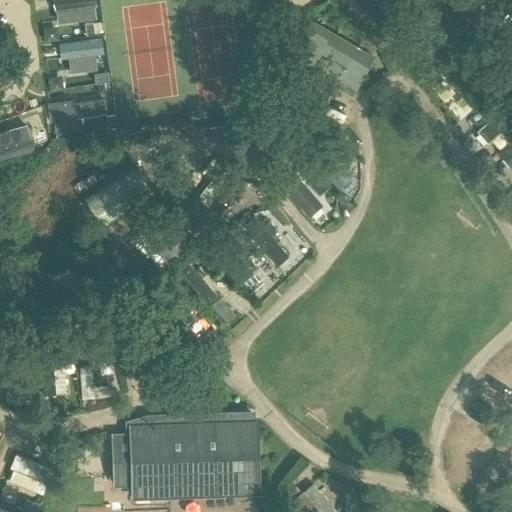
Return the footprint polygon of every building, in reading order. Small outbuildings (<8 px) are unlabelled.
[(374,0),(393,19),(406,7),(398,0),(374,0)] [(444,48),(453,41),(430,13),(421,21),(444,48)] [(419,21),(406,33),(433,63),(446,51),(419,21)] [(298,25),(272,70),(293,83),(303,66),(348,93),(370,56),(313,23),(308,32),(298,25)] [(475,109),(487,99),(457,64),(445,74),(475,109)] [(511,131),(511,101),(478,131),(488,142),(507,126),(511,132),(511,131)] [(314,143),(304,152),(334,184),(345,175),(325,154),(331,148),(325,142),(319,148),(314,143)] [(511,171),(511,149),(495,163),(506,177),(511,171)] [(294,165),(302,158),(295,150),(287,157),(294,165)] [(219,165),(193,197),(204,205),(205,205),(210,209),(231,183),(226,178),(230,174),(219,165)] [(288,167),(274,179),(306,216),(320,204),(301,181),(303,179),(298,173),(295,175),(288,167)] [(57,256),(56,244),(70,243),(66,202),(29,206),(35,258),(57,256)] [(269,209),(274,215),(280,211),(275,205),(269,209)] [(148,222),(137,231),(167,264),(178,254),(148,222)] [(260,224),(248,234),(273,264),(285,254),(269,235),(274,232),(269,226),(265,229),(260,224)] [(222,237),(207,249),(236,284),(251,272),(222,237)] [(186,265),(177,273),(205,304),(213,296),(196,277),(202,272),(196,264),(190,270),(186,265)] [(222,310),(233,325),(244,317),(233,302),(222,310)] [(153,304),(143,312),(173,351),(183,343),(165,320),(169,317),(159,304),(155,307),(153,304)] [(148,334),(137,340),(159,375),(169,369),(148,334)] [(49,345),(42,346),(42,357),(50,356),(49,345)] [(80,350),(81,358),(90,358),(90,349),(80,350)] [(15,350),(10,385),(22,386),(27,351),(15,350)] [(0,357),(0,382),(3,383),(9,369),(0,365),(0,361),(2,358),(0,357)] [(51,358),(39,359),(42,395),(54,394),(54,386),(62,386),(61,364),(52,365),(51,358)] [(90,366),(78,366),(81,398),(93,397),(90,366)] [(504,401),(508,390),(491,384),(487,396),(504,401)] [(132,436),(114,436),(116,485),(134,484),(134,496),(259,492),(256,419),(131,423),(132,436)] [(10,467),(12,468),(46,481),(51,467),(15,454),(10,467)] [(490,468),(465,470),(466,483),(491,481),(490,468)] [(319,511),(302,490),(290,500),(299,511),(319,511)]
